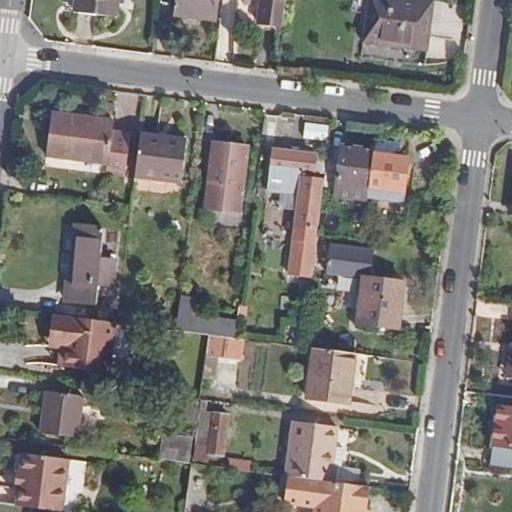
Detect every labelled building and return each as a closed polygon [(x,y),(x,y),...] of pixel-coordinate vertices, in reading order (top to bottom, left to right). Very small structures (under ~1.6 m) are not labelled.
[(118,0),(76,0),(75,13),(117,17),(118,0)] [(218,0),(177,0),(175,16),(216,21),(218,0)] [(261,0),(259,25),(282,28),(285,0),(261,0)] [(433,0),(367,0),(362,44),(426,51),(433,0)] [(52,112),(46,157),(108,165),(107,175),(125,177),(131,133),(113,131),(114,120),(52,112)] [(187,140),(140,134),(135,177),(182,182),(187,140)] [(372,154),(399,157),(401,139),(375,136),(373,150),(372,154)] [(248,146),(213,142),(205,209),(240,213),(248,146)] [(341,146),(340,150),(328,147),(327,156),(323,178),(322,187),(335,189),(334,196),(366,200),(366,196),(402,201),(403,192),(405,192),(409,158),(399,157),(372,154),(373,150),(341,146)] [(322,187),(323,178),(302,176),(303,171),(316,173),(317,156),(272,150),(267,190),(298,194),(287,276),(311,278),(322,187)] [(327,156),(317,156),(316,173),(303,171),(302,176),(323,178),(327,156)] [(104,228),(81,226),(75,283),(68,282),(66,301),(97,304),(99,286),(113,287),(116,260),(101,259),(104,228)] [(375,250),(329,244),(325,273),(363,278),(357,325),(399,330),(405,282),(370,277),(375,250)] [(198,299),(180,297),(176,331),(210,335),(217,336),(219,317),(196,315),(198,299)] [(252,306),(239,304),(237,320),(235,338),(244,339),(254,341),(255,333),(248,332),(252,306)] [(258,307),(252,306),(248,332),(255,333),(258,307)] [(91,319),(52,314),(49,337),(68,339),(64,367),(108,372),(114,322),(116,323),(117,312),(93,309),(91,319)] [(235,338),(237,320),(219,317),(217,336),(235,338)] [(244,339),(235,338),(217,336),(210,335),(207,355),(219,357),(242,360),(244,339)] [(68,339),(49,337),(48,347),(60,348),(57,366),(64,367),(68,339)] [(251,368),(254,341),(244,339),(242,360),(240,367),(251,368)] [(350,405),(356,354),(312,348),(305,399),(350,405)] [(217,377),(219,357),(207,355),(204,375),(217,377)] [(84,396),(45,391),(40,434),(78,439),(84,396)] [(198,402),(179,399),(176,421),(195,423),(198,402)] [(206,401),(203,400),(201,400),(195,462),(207,463),(208,455),(224,456),(229,415),(205,412),(206,401)] [(511,406),(498,405),(492,446),(493,446),(490,465),(511,468),(511,406)] [(285,476),(333,483),(334,483),(337,467),(333,467),(338,427),(293,421),(285,476)] [(159,460),(190,463),(193,438),(162,435),(159,460)] [(18,486),(15,506),(60,511),(61,511),(68,461),(22,454),(20,473),(18,486)] [(230,458),(228,469),(250,472),(252,461),(230,458)] [(358,511),(359,510),(367,511),(371,488),(367,487),(334,483),(333,483),(285,476),(283,504),(314,508),(313,511),(358,511)] [(199,511),(201,495),(189,494),(186,511),(199,511)]
